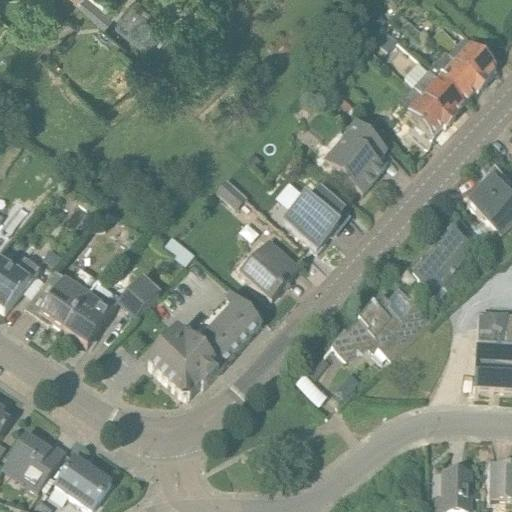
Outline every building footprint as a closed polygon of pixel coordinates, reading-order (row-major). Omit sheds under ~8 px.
[(104,28),(113,19),(93,0),(81,0),(78,3),(104,28)] [(377,34),(386,24),(376,16),(368,26),(377,34)] [(487,88),(485,86),(495,75),(464,46),(463,46),(461,44),(456,49),(441,34),(431,45),(445,59),(449,63),(482,93),(487,88)] [(396,47),(384,37),(375,47),(387,57),(396,47)] [(444,60),(430,77),(464,109),(475,96),(477,98),(482,93),(449,63),(448,64),(444,60)] [(464,109),(430,77),(428,79),(417,69),(404,84),(414,94),(413,94),(449,128),(454,122),(452,121),(464,109)] [(407,120),(433,143),(443,131),(445,133),(449,128),(413,94),(398,110),(408,119),(407,120)] [(375,168),(385,156),(355,129),(323,165),(362,200),(377,182),(373,178),(379,171),(375,168)] [(511,226),(511,200),(511,199),(511,193),(496,179),(493,182),(492,181),(467,208),(500,239),(511,226)] [(246,204),(226,186),(216,198),(236,216),(246,204)] [(305,203),(283,227),(316,257),(337,232),(333,228),(343,217),(319,196),(309,207),(305,203)] [(473,255),(449,233),(448,235),(450,237),(413,278),(407,273),(406,274),(434,298),(443,288),(449,294),(460,282),(453,276),(473,255)] [(187,267),(196,257),(172,238),(163,249),(187,267)] [(271,307),(300,275),(268,246),(239,278),(271,307)] [(41,266),(53,275),(61,264),(49,256),(41,266)] [(0,316),(4,320),(38,277),(23,265),(17,272),(10,267),(7,272),(0,266),(0,316)] [(63,335),(87,300),(90,296),(98,288),(79,274),(73,284),(66,280),(39,319),(63,335)] [(135,325),(153,307),(160,300),(142,282),(118,307),(135,325)] [(87,352),(111,317),(120,303),(98,288),(90,296),(87,300),(63,335),(87,352)] [(202,394),(261,331),(229,302),(223,308),(225,310),(206,329),(204,328),(186,347),(178,340),(147,372),(181,403),(181,404),(189,404),(188,403),(199,391),(202,394)] [(331,354),(345,367),(357,353),(361,357),(370,347),(390,365),(430,328),(412,312),(398,302),(388,312),(380,305),(374,313),(372,311),(370,313),(372,315),(347,343),(343,340),(331,354)] [(511,320),(506,320),(479,318),(477,355),(476,373),(475,373),(474,395),(511,396),(511,320)] [(331,382),(338,366),(326,361),(319,377),(331,382)] [(350,395),(345,391),(344,391),(338,391),(334,397),(343,404),(350,395)] [(5,417),(0,413),(0,440),(10,426),(2,421),(5,417)] [(37,499),(65,458),(53,450),(50,456),(25,439),(6,468),(30,485),(26,491),(37,499)] [(267,470),(263,460),(252,464),(255,474),(267,470)] [(94,511),(110,489),(74,464),(54,492),(83,511),(94,511)] [(509,471),(490,470),(489,504),(511,505),(511,471),(509,472),(509,471)] [(469,511),(469,479),(442,479),(442,503),(437,503),(437,511),(469,511)]
